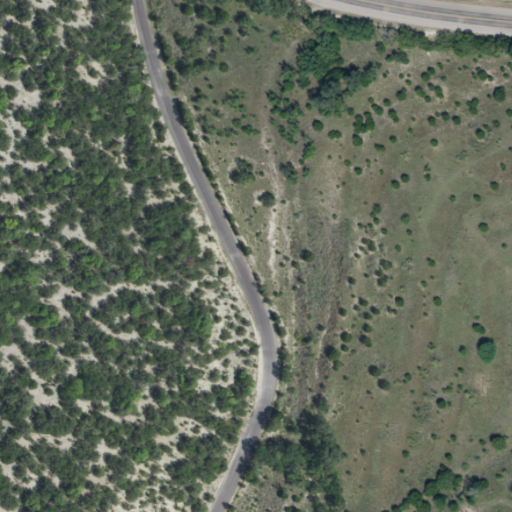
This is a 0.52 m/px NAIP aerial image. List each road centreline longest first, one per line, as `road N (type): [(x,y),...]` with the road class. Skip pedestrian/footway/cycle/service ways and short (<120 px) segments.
road 1 (residential): [(214,511),(256,425),(268,379),(266,338),(169,112),(137,0)]
road 2 (tertiary): [(362,0),(511,21)]
